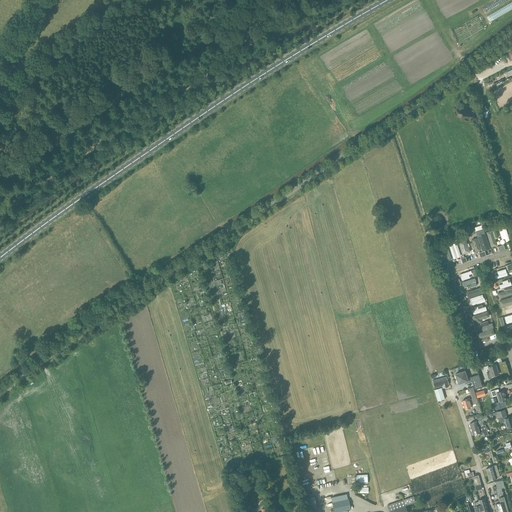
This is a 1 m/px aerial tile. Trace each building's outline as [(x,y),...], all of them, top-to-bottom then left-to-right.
[(487,231),(491,246),(497,244),(495,238),(498,237),(495,228),(487,231)] [(476,231),(482,250),(491,247),(484,229),(476,231)] [(455,234),(448,236),(449,240),(448,240),(449,243),(454,241),(454,239),(456,238),(455,234)] [(473,245),(475,251),(481,249),(477,237),(471,238),(472,241),(470,242),(471,245),(473,245)] [(459,241),(463,253),(470,251),(466,239),(459,241)] [(449,244),(453,258),(461,255),(456,241),(449,244)] [(448,260),(452,259),(448,247),(441,249),(443,255),(446,254),(448,260)] [(495,275),(496,278),(508,274),(506,268),(497,271),(498,274),(495,275)] [(471,270),(460,273),(462,280),(470,277),(469,274),(472,273),(471,270)] [(462,282),(464,288),(471,286),(470,283),(476,281),(475,277),(462,282)] [(499,283),(500,287),(511,284),(510,280),(508,280),(508,278),(502,280),(503,282),(499,283)] [(466,290),(468,297),(483,292),(480,286),(466,290)] [(511,287),(497,292),(499,298),(511,293),(511,287)] [(472,301),(473,305),(485,301),(483,293),(469,297),(471,301),(472,301)] [(511,295),(499,300),(501,307),(511,303),(511,295)] [(472,309),(474,313),(487,309),(485,305),(478,307),(478,305),(474,306),(475,308),(472,309)] [(472,315),(474,321),(475,320),(476,323),(482,321),(481,319),(489,316),(487,310),(472,315)] [(481,323),(483,330),(493,327),(491,320),(481,323)] [(480,339),(494,334),(493,329),(478,333),(480,339)] [(488,367),(490,372),(487,373),(489,379),(495,377),(494,376),(499,374),(496,365),(488,367)] [(458,384),(467,381),(468,382),(472,381),(475,389),(482,386),(478,375),(467,379),(464,371),(455,374),(458,384)] [(446,377),(439,379),(432,381),(434,388),(442,386),(443,389),(449,387),(448,384),(446,377)] [(462,401),(464,409),(476,406),(478,413),(481,413),(478,405),(473,387),(469,389),(472,399),(470,400),(469,398),(462,401)] [(437,401),(444,399),(441,388),(434,390),(437,401)] [(499,402),(507,400),(504,390),(499,392),(498,389),(491,391),(493,397),(497,396),(499,402)] [(511,417),(511,416),(507,418),(506,415),(499,418),(500,423),(505,422),(507,428),(511,426),(511,417)] [(483,426),(485,425),(485,424),(484,425),(484,422),(481,423),(481,420),(470,424),(472,431),(476,430),(475,429),(476,428),(476,427),(482,425),(483,426)] [(476,430),(472,431),(473,435),(482,432),(483,432),(484,436),(488,434),(485,425),(483,426),(482,425),(476,427),(476,428),(475,429),(476,430)] [(498,471),(496,465),(493,466),(493,467),(486,469),(488,477),(492,476),(491,474),(492,473),(492,472),(498,470),(498,471)] [(500,477),(498,471),(498,470),(492,472),(492,473),(491,474),(492,476),(488,477),(489,481),(500,477)] [(478,475),(472,477),(474,486),(481,484),(478,475)] [(508,511),(505,502),(502,492),(501,488),(504,487),(503,480),(495,482),(497,488),(496,488),(498,494),(499,498),(499,499),(500,500),(501,502),(500,502),(502,511),(508,511)] [(305,500),(308,511),(310,511),(317,510),(315,504),(316,503),(314,497),(305,500)] [(413,497),(387,506),(389,511),(407,511),(405,505),(415,502),(413,497)] [(482,511),(488,511),(484,499),(479,500),(482,511)] [(348,500),(333,503),(334,511),(339,511),(350,510),(348,500)]
